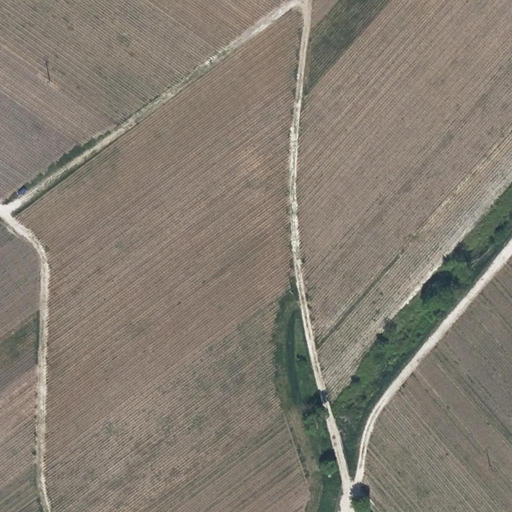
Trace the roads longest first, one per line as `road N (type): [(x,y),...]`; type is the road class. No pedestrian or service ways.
road 1 (track): [(308,0),(294,244),(348,508),(378,406),(511,247)]
road 2 (track): [(3,213),(296,0)]
road 3 (track): [(3,213),(44,260),(40,482),(47,511)]
